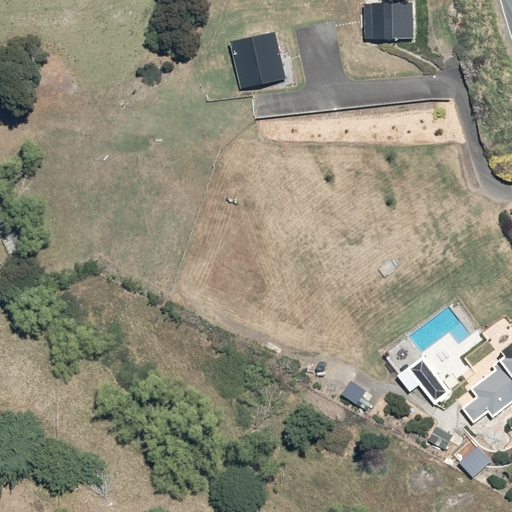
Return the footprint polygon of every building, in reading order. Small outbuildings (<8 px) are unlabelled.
[(369,2),(369,40),(417,40),(417,2),(369,2)] [(289,79),(279,31),(234,40),(244,88),(289,79)] [(428,355),(410,368),(438,406),(477,377),(448,338),(427,353),(428,355)] [(482,397),(467,408),(477,421),(492,410),(496,415),(511,402),(511,355),(508,358),(511,362),(476,389),(482,397)] [(457,436),(441,425),(431,439),(448,450),(457,436)]
